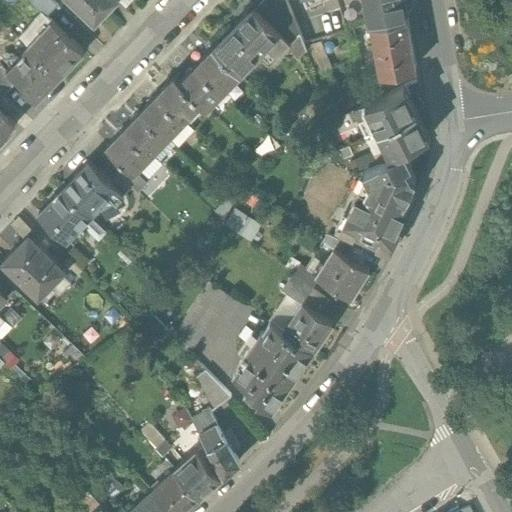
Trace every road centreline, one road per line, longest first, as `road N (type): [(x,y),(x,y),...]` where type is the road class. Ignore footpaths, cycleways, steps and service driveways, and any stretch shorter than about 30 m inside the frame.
road 1 (residential): [(0,199),(190,0)]
road 2 (unclassified): [(383,320),(334,393),(220,511)]
road 3 (unclassified): [(453,124),(446,190),(383,320)]
road 4 (unclassified): [(467,457),(383,320)]
road 5 (tertiary): [(431,0),(453,124)]
